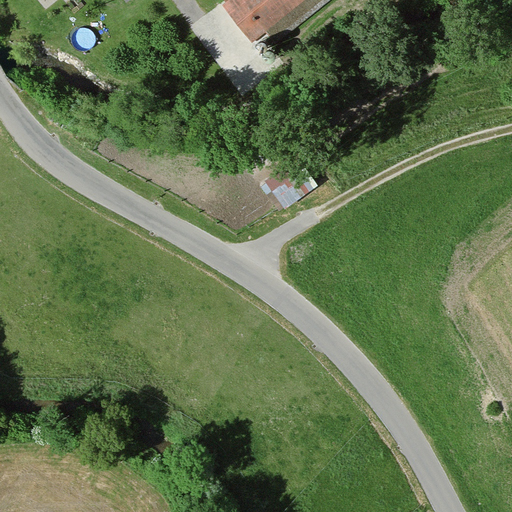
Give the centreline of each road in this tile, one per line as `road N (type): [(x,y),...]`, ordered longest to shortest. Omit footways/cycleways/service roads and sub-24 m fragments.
road 1 (tertiary): [(451,511),(399,417),(311,315),(53,156),(0,93)]
road 2 (track): [(234,263),(453,141),(511,126)]
